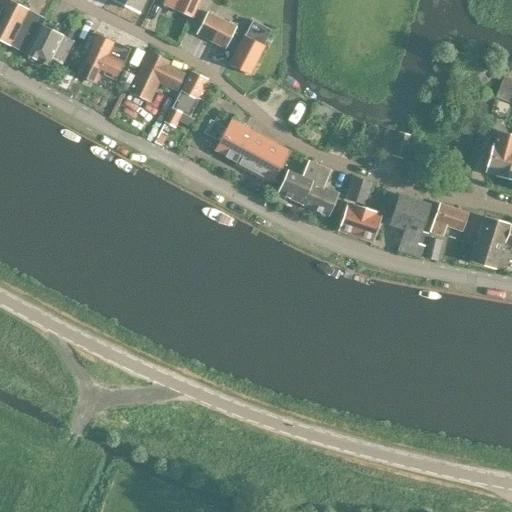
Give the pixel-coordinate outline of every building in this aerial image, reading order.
[(3,0),(0,7),(0,40),(24,53),(39,24),(41,25),(44,18),(9,0),(3,0)] [(113,0),(139,12),(144,0),(113,0)] [(191,17),(198,0),(164,0),(163,4),(191,17)] [(210,41),(221,20),(207,13),(196,34),(210,41)] [(221,20),(210,41),(224,48),(235,27),(221,20)] [(246,31),(229,64),(249,74),(271,29),(252,20),(246,31)] [(24,53),(47,65),(50,58),(61,64),(72,41),(41,25),(39,24),(24,53)] [(94,34),(76,74),(95,83),(99,73),(114,79),(121,64),(127,51),(112,44),(113,43),(94,34)] [(148,51),(128,92),(149,102),(159,83),(176,91),(185,74),(167,65),(169,61),(148,51)] [(206,80),(190,71),(181,90),(180,90),(171,108),(164,121),(174,126),(180,112),(189,117),(198,100),(197,99),(206,80)] [(511,80),(503,77),(495,97),(511,103),(511,80)] [(311,112),(302,130),(313,135),(321,118),(311,112)] [(235,165),(271,184),(288,150),(230,119),(214,150),(237,162),(235,165)] [(398,132),(391,155),(403,158),(410,135),(398,132)] [(511,178),(511,135),(496,132),(494,143),(493,143),(485,172),(511,178)] [(287,171),(277,193),(303,204),(319,165),(308,161),(301,177),(287,171)] [(302,204),(327,215),(337,193),(322,187),(330,170),(319,165),(303,204),(302,204)] [(371,182),(352,176),(345,198),(364,204),(371,182)] [(399,195),(390,224),(404,229),(398,250),(419,257),(423,245),(416,243),(428,205),(399,195)] [(342,202),(334,230),(373,241),(381,214),(377,213),(377,212),(350,203),(350,204),(342,202)] [(461,229),(467,211),(439,203),(430,231),(442,235),(446,224),(461,229)] [(511,225),(483,217),(470,261),(494,268),(502,242),(511,244),(511,225)] [(422,256),(438,259),(443,239),(427,236),(422,256)]
